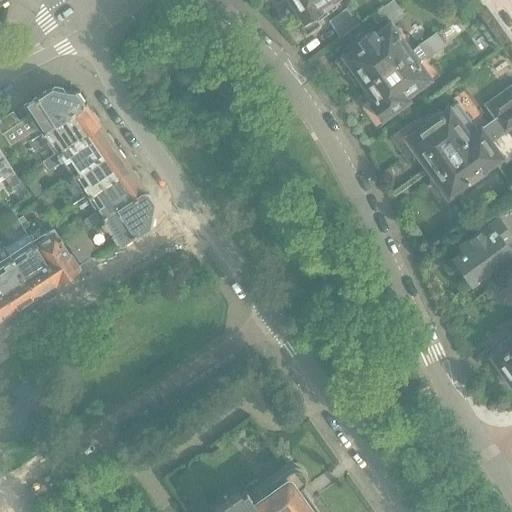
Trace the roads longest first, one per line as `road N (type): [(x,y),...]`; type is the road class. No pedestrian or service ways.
road 1 (residential): [(487,452),(455,406),(336,157),(252,41),(211,0)]
road 2 (residential): [(0,501),(274,319)]
road 3 (unknown): [(329,395),(291,421),(248,399),(227,407),(153,462),(165,496)]
road 4 (residential): [(199,214),(0,348)]
road 5 (residential): [(274,319),(412,511)]
road 6 (residential): [(79,26),(199,214)]
road 7 (residential): [(199,214),(274,319)]
